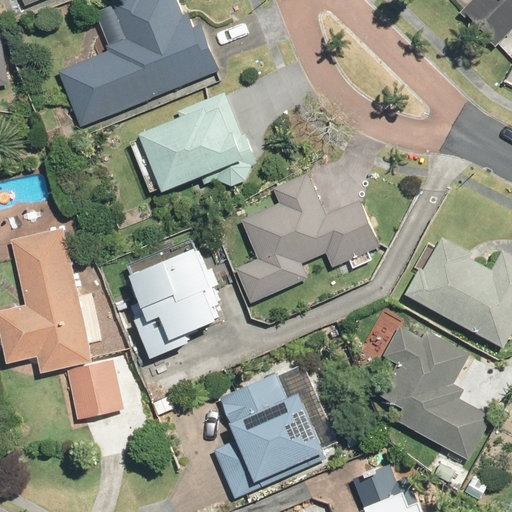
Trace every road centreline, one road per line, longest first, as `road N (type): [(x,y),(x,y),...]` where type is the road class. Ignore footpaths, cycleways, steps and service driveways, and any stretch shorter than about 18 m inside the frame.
road 1 (residential): [(474,136),(386,125),(334,95),(310,59),(300,0)]
road 2 (residential): [(341,0),(420,72),(474,136)]
